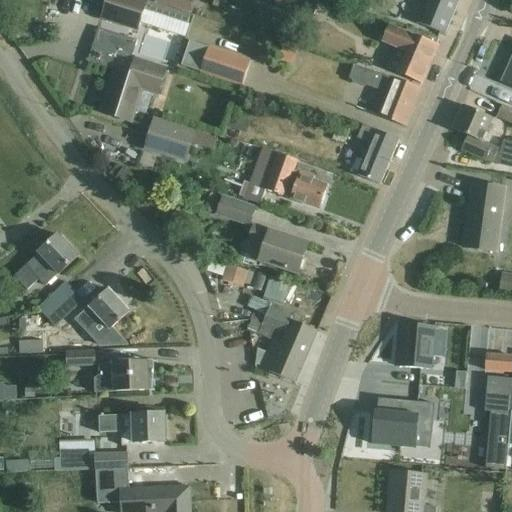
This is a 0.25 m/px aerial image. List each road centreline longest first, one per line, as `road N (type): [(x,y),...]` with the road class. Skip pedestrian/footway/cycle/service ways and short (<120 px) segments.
road 1 (unclassified): [(293,463),(234,450),(215,430),(196,309),(0,56)]
road 2 (tertiary): [(359,290),(486,0)]
road 3 (tertiary): [(293,463),(359,290)]
road 4 (unclassified): [(511,317),(405,306),(359,290)]
